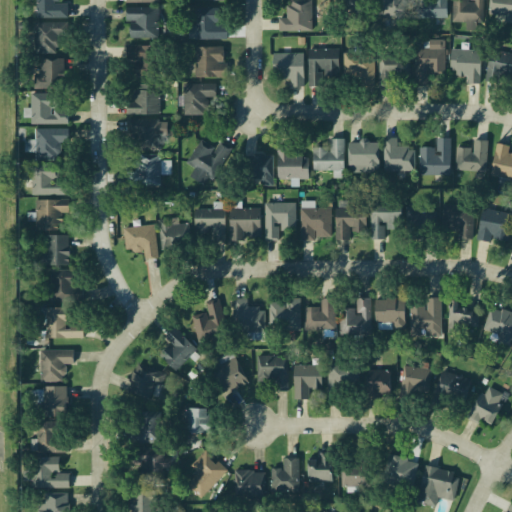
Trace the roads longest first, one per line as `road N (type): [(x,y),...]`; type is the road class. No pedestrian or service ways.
road 1 (residential): [(138,315),(176,285),(215,269),(453,266),(511,279)]
road 2 (residential): [(138,315),(100,237),(95,0)]
road 3 (residential): [(511,469),(424,427),(253,426)]
road 4 (residential): [(511,116),(252,112)]
road 5 (residential): [(104,511),(105,385),(138,315)]
